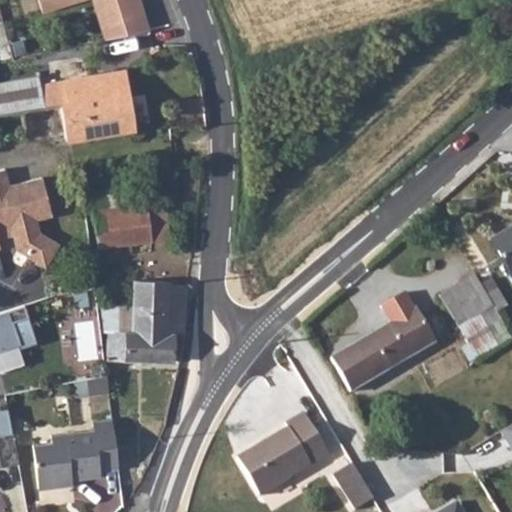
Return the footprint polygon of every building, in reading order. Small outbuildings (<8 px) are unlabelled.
[(105,0),(115,36),(146,29),(137,0),(36,0),(40,11),(77,0),(105,0)] [(105,0),(90,0),(101,39),(115,36),(105,0)] [(0,57),(14,54),(7,25),(5,26),(2,13),(0,13),(0,57)] [(86,75),(84,64),(36,72),(37,77),(42,103),(58,101),(65,140),(131,128),(121,69),(86,75)] [(0,80),(0,83),(37,77),(36,72),(0,80)] [(0,110),(42,103),(37,77),(0,83),(0,110)] [(0,235),(11,233),(13,241),(23,248),(25,255),(43,266),(56,243),(37,232),(34,219),(31,206),(47,202),(41,177),(7,185),(3,168),(0,168),(0,235)] [(31,206),(34,219),(50,215),(47,202),(31,206)] [(150,239),(146,207),(145,205),(92,211),(96,246),(150,239)] [(165,205),(146,207),(150,239),(168,238),(165,205)] [(511,228),(491,242),(511,276),(511,228)] [(511,336),(475,274),(440,295),(467,341),(478,359),(511,339),(511,336)] [(174,333),(180,333),(185,283),(169,283),(170,279),(133,278),(132,331),(106,331),(104,358),(172,361),(174,333)] [(23,303),(0,310),(0,348),(19,342),(12,320),(27,315),(23,303)] [(382,329),(332,360),(351,393),(385,372),(435,343),(415,310),(382,329)] [(0,348),(0,354),(21,348),(19,342),(0,348)] [(503,358),(482,369),(489,381),(510,369),(503,358)] [(289,430),(237,461),(260,496),(328,454),(304,414),(286,425),(289,430)] [(116,466),(110,416),(92,419),(93,429),(52,436),(53,442),(33,446),(39,490),(63,485),(62,481),(100,474),(99,470),(116,466)] [(511,426),(503,432),(511,448),(511,426)] [(13,431),(0,433),(0,463),(19,460),(13,431)] [(352,464),(333,476),(353,510),(373,498),(352,464)] [(463,511),(457,501),(438,511),(463,511)]
